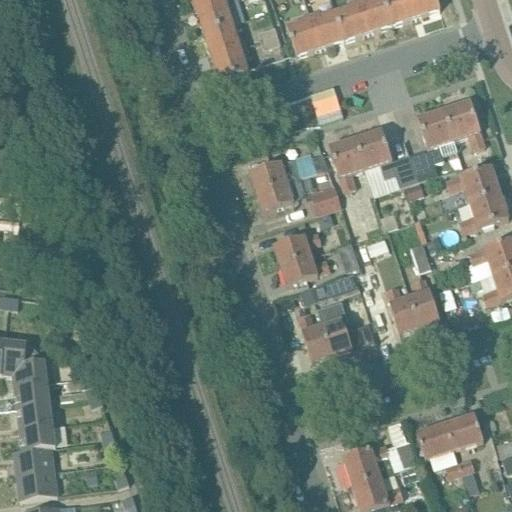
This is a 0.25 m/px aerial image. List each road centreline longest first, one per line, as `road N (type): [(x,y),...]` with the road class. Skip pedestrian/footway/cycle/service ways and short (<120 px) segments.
road 1 (residential): [(493,28),(198,125)]
road 2 (residential): [(286,410),(198,125)]
road 3 (residential): [(286,410),(511,339)]
road 4 (residential): [(198,125),(158,0)]
